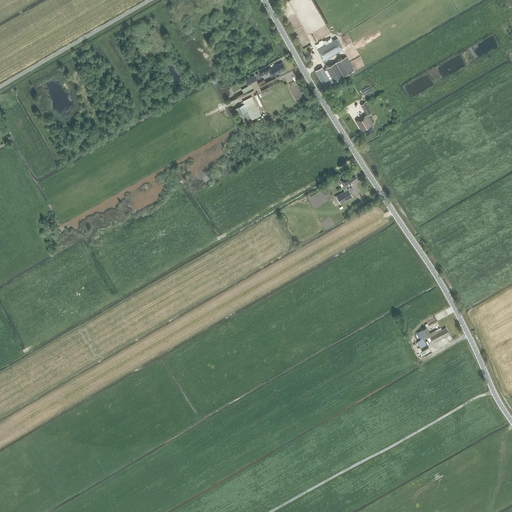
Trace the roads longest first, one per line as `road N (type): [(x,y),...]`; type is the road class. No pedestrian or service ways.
road 1 (tertiary): [(511,422),(450,298),(261,0)]
road 2 (unclassified): [(0,86),(151,0)]
